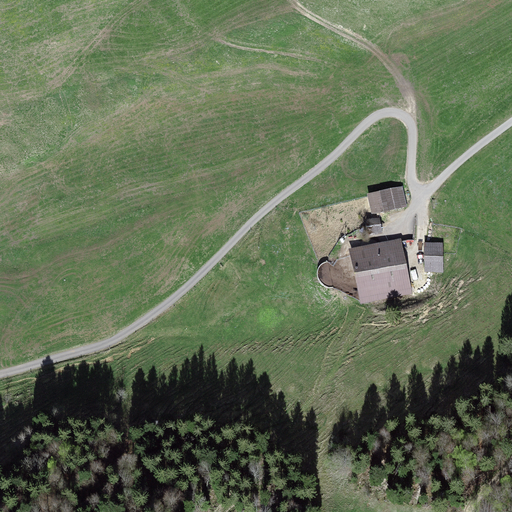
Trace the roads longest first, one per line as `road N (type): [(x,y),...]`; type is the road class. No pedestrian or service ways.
road 1 (unclassified): [(511,117),(421,193),(409,181),(410,119),(394,108),(371,116),(156,310),(98,345),(0,371)]
road 2 (track): [(293,0),(404,78),(415,105),(410,119)]
